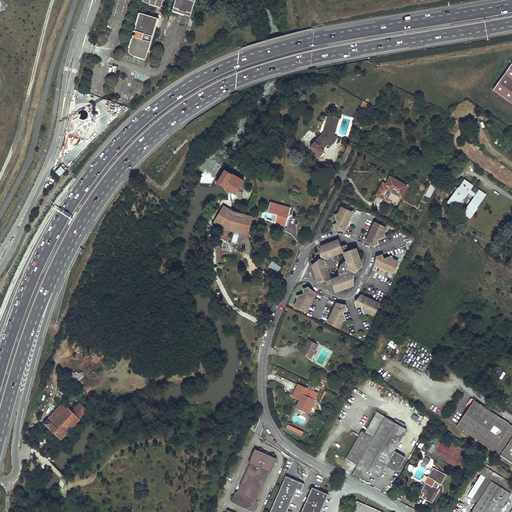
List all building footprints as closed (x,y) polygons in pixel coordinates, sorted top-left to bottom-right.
[(191,15),(195,0),(143,0),(143,1),(161,7),(163,0),(175,0),(173,10),(191,15)] [(146,59),(153,34),(155,35),(155,34),(156,34),(156,33),(156,32),(156,31),(154,30),(155,27),(159,29),(162,22),(163,20),(163,19),(162,18),(161,16),(160,15),(159,15),(153,13),(152,16),(140,13),(129,49),(129,51),(130,53),(132,55),(146,59)] [(166,26),(170,28),(175,17),(171,15),(166,26)] [(191,29),(194,20),(184,16),(180,24),(191,29)] [(511,62),(493,89),(511,102),(511,62)] [(362,101),(359,108),(365,110),(367,103),(362,101)] [(324,133),(312,144),(312,147),(320,155),(325,151),(323,149),(331,141),(334,138),(335,133),(340,119),(330,116),(326,131),(324,133)] [(232,173),(224,168),(216,181),(223,186),(232,173)] [(232,171),(232,173),(223,186),(223,187),(235,194),(244,178),(232,171)] [(392,177),(389,176),(387,180),(385,184),(384,183),(383,183),(383,182),(376,195),(384,200),(385,199),(390,191),(398,196),(405,185),(392,177)] [(474,185),(464,179),(451,197),(448,195),(444,202),(456,210),(469,192),(475,197),(464,212),(471,217),(478,208),(477,207),(486,194),(476,187),(474,190),(478,192),(477,193),(471,189),(474,185)] [(430,184),(425,196),(430,198),(436,186),(430,184)] [(394,204),(398,196),(390,191),(385,199),(394,204)] [(291,208),(271,202),(268,211),(279,215),(276,223),(286,225),(291,208)] [(236,211),(232,209),(229,207),(224,205),(221,210),(218,216),(215,220),(220,223),(222,221),(231,226),(249,230),(253,216),(247,214),(236,211)] [(353,214),(342,208),(339,214),(336,215),(339,223),(335,224),(337,230),(338,230),(339,230),(340,230),(341,230),(343,230),(344,231),(345,231),(353,214)] [(384,227),(377,224),(377,225),(375,224),(367,241),(368,242),(369,243),(370,244),(371,245),(372,245),(372,246),(375,245),(375,247),(379,246),(378,246),(378,244),(376,240),(384,237),(383,235),(386,229),(384,228),(384,227)] [(337,240),(321,246),(321,247),(321,248),(321,249),(321,250),(321,251),(321,252),(321,253),(320,254),(320,255),(323,256),(321,260),(318,259),(318,260),(317,261),(316,262),(315,263),(314,264),(313,264),(312,265),(317,281),(320,280),(320,281),(327,279),(327,278),(329,277),(327,270),(330,269),(331,267),(332,267),(336,261),(334,260),(336,258),(334,254),(341,252),(340,250),(341,249),(339,242),(337,243),(337,240)] [(353,249),(346,252),(347,253),(344,254),(347,260),(343,261),(342,264),(341,263),(338,270),(339,270),(338,273),(339,276),(333,279),(333,281),(332,281),(335,288),(336,288),(337,290),(353,285),(353,284),(353,282),(353,281),(353,280),(353,279),(353,277),(353,276),(351,275),(353,270),(356,271),(357,270),(358,268),(359,267),(360,266),(362,265),(356,249),(354,250),(353,249)] [(394,271),(397,264),(396,264),(397,261),(391,259),(390,256),(383,259),(381,255),(375,257),(375,258),(375,259),(375,260),(375,261),(375,263),(374,264),(392,273),(393,270),(394,271)] [(271,261),(268,267),(278,272),(281,266),(271,261)] [(298,306),(297,307),(304,310),(304,309),(307,310),(315,293),(314,292),(313,291),(312,291),(311,290),(310,289),(309,288),(304,289),(305,294),(297,296),(298,299),(295,305),(298,306)] [(374,312),(377,306),(376,305),(377,303),(360,295),(359,296),(358,297),(357,298),(357,299),(356,300),(355,301),(357,306),(361,305),(364,313),(366,312),(372,314),(373,312),(374,312)] [(331,322),(330,323),(337,326),(337,325),(340,326),(342,320),(345,319),(342,311),(346,310),(344,304),(343,304),(342,304),(340,304),(339,304),(338,303),(337,303),(328,320),(331,322)] [(308,340),(301,354),(308,358),(309,355),(312,357),(318,345),(308,340)] [(394,349),(397,344),(391,340),(387,345),(394,349)] [(345,385),(350,376),(348,375),(347,376),(343,374),(339,382),(345,385)] [(321,375),(317,385),(321,387),(326,376),(321,375)] [(314,388),(309,386),(308,388),(306,387),(298,383),(293,395),(300,399),(296,407),(309,413),(318,394),(317,394),(318,393),(313,390),(314,388)] [(473,403),(458,424),(511,463),(511,423),(476,398),(475,398),(474,397),(473,398),(472,398),(471,399),(468,404),(469,405),(472,402),(473,403)] [(63,402),(44,423),(53,432),(73,411),(63,402)] [(87,409),(80,403),(73,411),(79,417),(87,409)] [(73,411),(53,432),(60,439),(80,418),(79,417),(73,411)] [(363,432),(348,459),(360,465),(354,476),(360,479),(365,469),(381,477),(388,466),(399,472),(407,457),(396,450),(407,429),(386,417),(378,413),(366,434),(363,432)] [(304,432),(288,424),(286,429),(302,437),(304,432)] [(277,458),(255,448),(249,462),(250,463),(237,492),(236,491),(231,500),(254,510),(258,501),(256,500),(269,471),(271,472),(277,458)] [(422,495),(433,501),(438,493),(439,494),(441,490),(438,488),(440,485),(439,485),(440,483),(442,484),(447,475),(437,469),(432,478),(438,481),(435,487),(429,484),(422,495)] [(474,498),(479,502),(493,480),(511,492),(511,482),(491,470),(474,498)] [(286,476),(269,511),(286,511),(297,488),(301,490),(304,484),(286,476)] [(499,511),(511,492),(493,480),(479,502),(472,511),(499,511)] [(312,487),(301,511),(320,511),(329,494),(312,487)] [(383,511),(358,501),(355,509),(357,510),(356,511),(383,511)]
